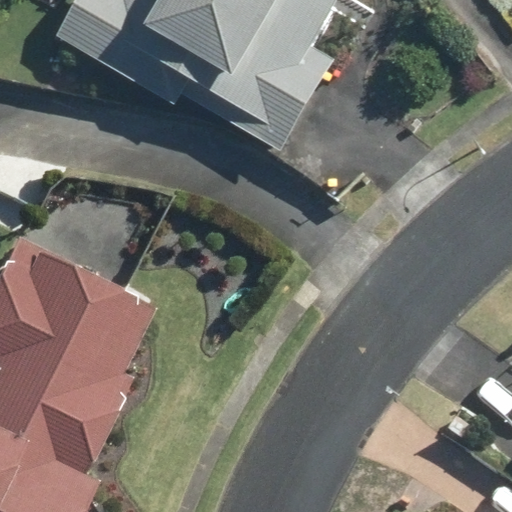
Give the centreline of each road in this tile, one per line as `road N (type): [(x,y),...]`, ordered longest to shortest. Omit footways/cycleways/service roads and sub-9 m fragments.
road 1 (residential): [(400,291),(217,171),(0,128)]
road 2 (residential): [(253,511),(258,488),(400,291)]
road 3 (residential): [(400,291),(511,190)]
